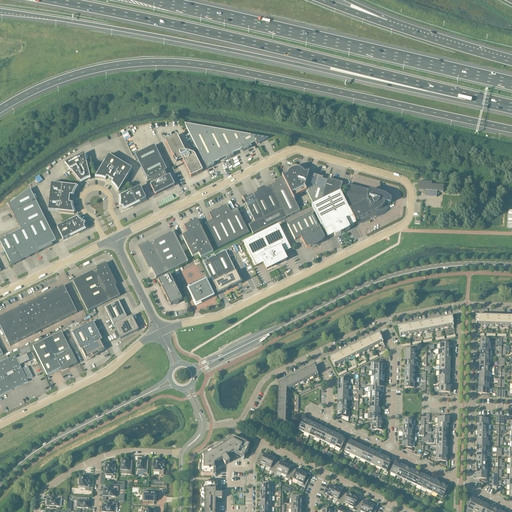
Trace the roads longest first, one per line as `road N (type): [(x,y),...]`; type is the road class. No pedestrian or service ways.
road 1 (unclassified): [(122,234),(295,149),(408,185),(410,212),(400,227),(213,318),(160,332)]
road 2 (motorway): [(0,109),(78,73),(166,62),(511,129)]
road 3 (motorway): [(0,10),(467,96)]
road 4 (motorway): [(50,0),(467,96)]
road 5 (motorway): [(511,82),(156,0)]
road 6 (secondary): [(215,359),(391,277),(511,266)]
road 7 (unclassified): [(160,332),(108,371),(0,425)]
road 8 (secondary): [(0,481),(50,440),(148,392)]
road 9 (residential): [(391,450),(327,420),(329,383),(313,352)]
road 10 (residential): [(202,424),(240,420),(269,374),(313,352)]
road 11 (residential): [(249,511),(250,465),(261,442),(323,471)]
road 12 (residential): [(391,450),(394,351),(380,320)]
road 13 (motorway): [(511,61),(386,22)]
road 14 (unclassified): [(122,234),(108,194),(89,188),(81,206),(105,243)]
